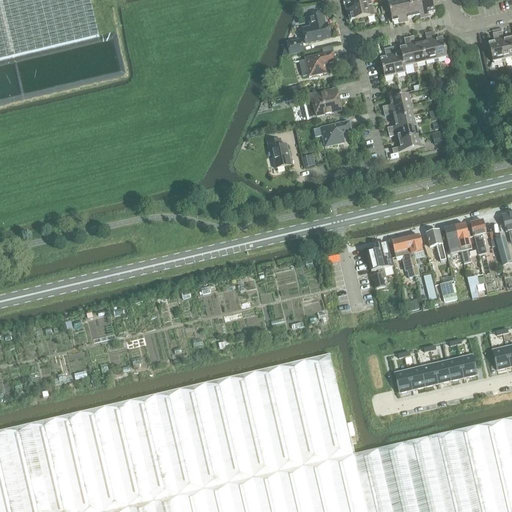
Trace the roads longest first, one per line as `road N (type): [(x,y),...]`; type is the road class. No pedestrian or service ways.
road 1 (secondary): [(0,302),(511,181)]
road 2 (residential): [(355,41),(383,163),(301,178)]
road 3 (unclassified): [(383,406),(511,381)]
